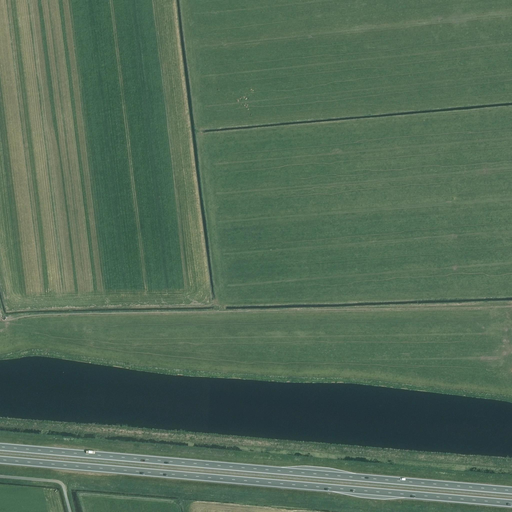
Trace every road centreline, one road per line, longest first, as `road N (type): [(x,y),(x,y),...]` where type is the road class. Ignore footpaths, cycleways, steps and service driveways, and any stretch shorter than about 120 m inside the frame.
road 1 (trunk): [(0,459),(511,503)]
road 2 (trunk): [(511,490),(0,447)]
